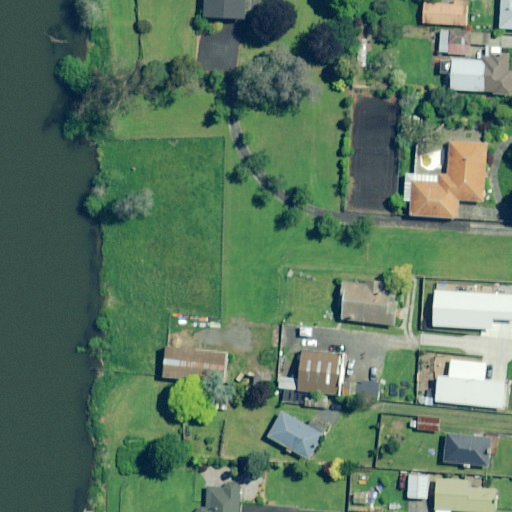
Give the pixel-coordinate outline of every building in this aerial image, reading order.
[(205,0),(205,16),(246,19),(247,0),(205,0)] [(511,0),(501,0),(500,28),(511,28),(511,0)] [(467,6),(424,3),(423,22),(466,26),(467,6)] [(469,30),(441,28),(440,53),(468,54),(469,30)] [(490,33),(471,32),(471,44),(489,45),(490,33)] [(510,53),(486,51),(485,61),(453,59),(451,89),(511,93),(511,70),(509,71),(510,53)] [(448,174),(439,174),(407,172),(406,188),(405,201),(411,201),(410,215),(458,219),(459,200),(484,202),(487,143),(450,141),(448,174)] [(484,281),(439,278),(438,287),(483,291),(484,281)] [(395,324),(398,285),(344,281),(341,320),(395,324)] [(276,368),(228,362),(229,354),(167,347),(163,376),(226,383),(274,389),(276,368)] [(298,391),(328,394),(339,395),(343,355),(302,351),(298,391)] [(435,379),(425,389),(429,394),(458,396),(459,374),(451,374),(451,380),(435,379)] [(370,388),(350,387),(350,395),(370,396),(370,388)] [(311,427),(281,411),(268,437),(310,459),(324,431),(312,425),(311,427)] [(439,419),(411,416),(410,429),(437,432),(439,419)] [(492,437),(447,433),(444,463),(490,467),(492,437)] [(346,463),(332,466),(334,475),(348,473),(346,463)] [(428,476),(409,475),(408,498),(426,499),(428,476)] [(471,487),(471,479),(437,478),(435,510),(486,511),(495,511),(496,488),(471,487)] [(195,511),(194,511),(238,511),(239,504),(240,484),(225,483),(224,488),(207,487),(206,506),(201,505),(195,511)] [(367,493),(353,493),(353,503),(367,504),(367,493)]
